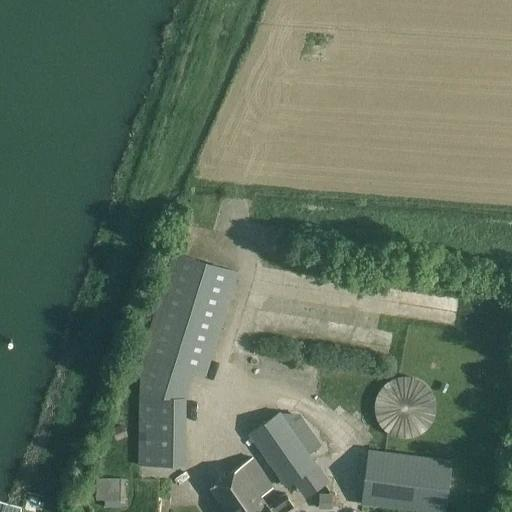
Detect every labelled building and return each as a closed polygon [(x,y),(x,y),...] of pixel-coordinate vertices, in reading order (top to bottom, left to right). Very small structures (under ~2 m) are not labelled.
[(237,272),(174,252),(141,356),(140,393),(139,465),(185,465),(186,394),(193,372),(204,376),(237,272)] [(458,322),(460,295),(421,292),(418,318),(458,322)] [(429,429),(437,415),(437,398),(428,384),(413,375),(397,376),(382,384),(374,399),(375,416),(383,430),(398,438),(415,438),(429,429)] [(300,414),(278,412),(248,433),(286,486),(315,465),(308,455),(321,445),(300,414)] [(112,429),(115,437),(125,434),(123,426),(112,429)] [(444,511),(451,461),(368,450),(361,504),(422,511),(444,511)] [(273,488),(252,457),(210,487),(227,511),(291,511),(296,509),(286,494),(268,506),(266,503),(265,504),(260,496),(273,488)] [(121,499),(121,479),(96,479),(96,499),(121,499)]
